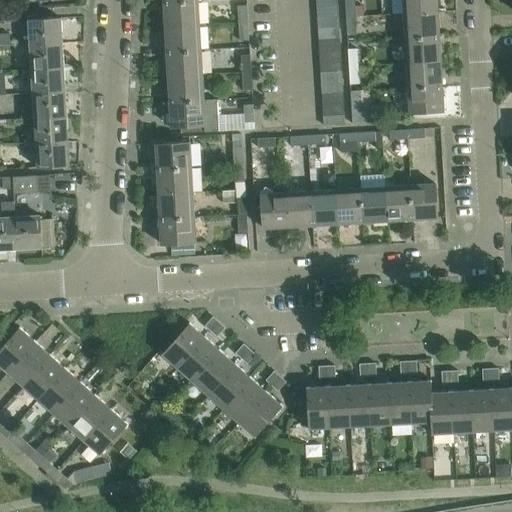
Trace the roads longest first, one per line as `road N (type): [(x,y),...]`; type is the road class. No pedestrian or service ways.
road 1 (residential): [(107,282),(491,257),(480,0)]
road 2 (residential): [(107,282),(116,0)]
